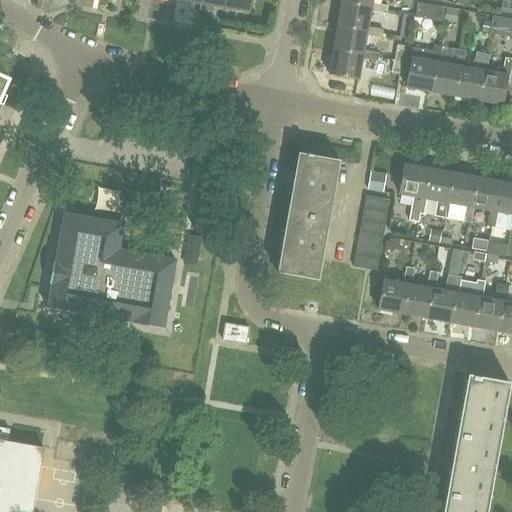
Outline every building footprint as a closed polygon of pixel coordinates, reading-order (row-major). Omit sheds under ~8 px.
[(214,6),(224,8),(225,0),(201,0),(200,4),(199,10),(213,12),(214,6)] [(250,0),(225,0),(224,8),(249,13),(250,0)] [(511,0),(504,0),(502,14),(511,15),(511,0)] [(388,6),(372,3),(371,7),(341,2),(337,26),(367,31),(368,27),(371,11),(386,14),(388,6)] [(450,9),(446,8),(445,15),(444,20),(456,22),(458,10),(450,9)] [(401,24),(411,26),(413,15),(403,13),(401,24)] [(511,18),(493,15),(490,33),(511,36),(511,18)] [(483,21),(481,31),(488,33),(490,22),(483,21)] [(383,30),(368,27),(367,31),(337,26),(333,49),(363,54),(363,51),(366,35),(382,38),(383,30)] [(435,62),(439,63),(442,47),(434,46),(433,52),(413,48),(406,88),(430,92),(435,62)] [(396,61),(404,62),(406,49),(399,48),(396,61)] [(379,53),(363,51),(363,54),(333,49),(328,73),(358,79),(362,58),(378,61),(379,53)] [(459,66),(463,67),(466,51),(450,49),(447,64),(439,63),(435,62),(430,92),(454,97),(459,66)] [(489,56),(485,55),(485,54),(477,53),(475,60),(472,63),(474,65),(474,69),(463,67),(459,66),(454,97),(477,101),(482,71),(486,71),(489,56)] [(502,106),(507,76),(511,77),(511,59),(505,58),(503,68),(498,67),(497,73),(486,71),(482,71),(477,101),(502,106)] [(402,75),(404,62),(396,61),(394,73),(402,75)] [(0,74),(0,104),(2,105),(3,105),(0,103),(0,97),(9,79),(0,74)] [(299,153),(288,212),(329,220),(340,160),(299,153)] [(423,198),(429,168),(405,164),(399,193),(415,196),(410,221),(419,222),(420,214),(424,214),(427,199),(423,198)] [(447,202),(453,173),(429,168),(423,198),(427,199),(437,200),(434,216),(448,219),(451,203),(447,202)] [(471,207),(476,177),(453,173),(447,202),(451,203),(467,206),(464,222),(472,223),(475,208),(471,207)] [(384,192),(387,177),(371,174),(368,189),(384,192)] [(494,211),(500,182),(476,177),(471,207),(475,208),(490,210),(487,226),(495,228),(498,212),(494,211)] [(511,223),(506,256),(511,256),(511,183),(500,182),(494,211),(498,212),(511,214),(511,223)] [(363,208),(387,212),(389,200),(365,195),(363,208)] [(385,223),(387,212),(363,208),(361,219),(385,223)] [(288,212),(277,272),(318,279),(329,220),(288,212)] [(123,224),(64,213),(55,261),(53,261),(49,283),(51,284),(47,308),(78,314),(78,311),(132,321),(132,323),(163,329),(175,259),(118,249),(123,224)] [(383,235),(385,223),(361,219),(359,231),(383,235)] [(381,246),(383,235),(359,231),(357,242),(381,246)] [(429,234),(427,240),(436,242),(439,243),(441,234),(429,232),(429,234)] [(452,236),(441,234),(439,243),(451,245),(452,236)] [(200,238),(189,236),(186,252),(198,254),(200,238)] [(391,238),(386,242),(385,247),(385,249),(387,250),(401,252),(402,248),(404,240),(391,238)] [(487,241),(473,239),(471,248),(474,249),(486,250),(487,243),(487,241)] [(379,258),(381,246),(357,242),(355,254),(379,258)] [(499,256),(501,257),(506,257),(506,256),(508,247),(489,243),(487,250),(487,254),(499,256)] [(462,252),(453,250),(451,262),(460,263),(462,252)] [(377,271),(379,258),(355,254),(353,267),(377,271)] [(473,262),(483,264),(484,256),(474,254),(473,262)] [(497,259),(486,257),(484,265),(496,267),(497,259)] [(408,284),(412,284),(415,268),(407,267),(404,283),(384,279),(378,309),(403,314),(408,284)] [(432,288),(436,289),(438,273),(430,271),(427,287),(412,284),(408,284),(403,314),(426,318),(432,288)] [(455,292),(459,293),(462,277),(454,276),(451,291),(436,289),(432,288),(426,318),(450,322),(455,292)] [(479,297),(483,297),(486,281),(478,280),(475,296),(459,293),(455,292),(450,322),(473,327),(479,297)] [(509,286),(501,284),(497,283),(494,299),(483,297),(479,297),(473,327),(497,331),(502,301),(506,302),(509,286)] [(511,302),(506,302),(502,301),(497,331),(511,333),(511,302)] [(249,327),(225,323),(222,340),(246,344),(249,327)] [(467,375),(457,434),(499,442),(509,382),(467,375)] [(0,511),(31,511),(43,447),(7,441),(9,429),(0,427),(0,511)] [(457,434),(446,494),(488,501),(499,442),(457,434)] [(127,490),(138,492),(145,456),(133,454),(127,490)] [(446,494),(442,511),(485,511),(488,501),(446,494)]
